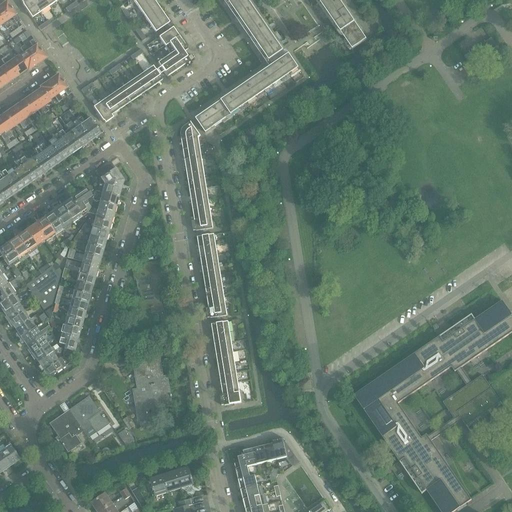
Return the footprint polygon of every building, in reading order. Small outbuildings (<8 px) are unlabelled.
[(23,0),(21,2),(23,4),(22,5),(32,19),(40,13),(31,0),(23,0)] [(43,0),(31,0),(40,13),(49,7),(43,0)] [(149,0),(138,8),(144,16),(158,6),(153,0),(149,0)] [(268,30),(267,28),(269,26),(259,11),(257,13),(256,11),(258,10),(251,0),(223,0),(267,63),(283,52),(285,50),(282,45),(280,47),(279,45),(281,43),(270,28),(268,30)] [(318,0),(333,21),(352,50),(367,40),(347,12),(347,11),(349,10),(344,3),(342,5),(339,0),(318,0)] [(6,2),(0,6),(0,12),(6,22),(12,18),(15,23),(19,21),(6,2)] [(144,16),(149,24),(163,15),(158,6),(144,16)] [(0,26),(3,24),(6,30),(10,27),(6,22),(0,12),(0,26)] [(163,15),(149,24),(155,33),(169,23),(163,15)] [(172,28),(158,38),(165,47),(179,37),(172,28)] [(182,61),(186,58),(183,53),(187,50),(179,37),(165,47),(170,55),(166,57),(176,71),(185,65),(182,61)] [(29,43),(33,48),(28,52),(37,65),(46,59),(33,40),(29,43)] [(466,58),(465,58),(465,59),(467,60),(472,68),(499,50),(492,40),(466,58)] [(24,46),(20,49),(24,54),(19,58),(27,70),(28,72),(37,65),(28,52),(24,46)] [(8,55),(5,58),(18,76),(27,70),(19,58),(18,57),(12,61),(8,55)] [(242,84),(233,91),(234,93),(227,98),(225,96),(216,102),(217,104),(196,119),(206,133),(290,76),(291,78),(301,72),(289,55),(260,75),(259,73),(250,79),(251,81),(243,86),(242,84)] [(166,57),(157,63),(167,77),(176,71),(166,57)] [(1,60),(5,66),(0,69),(9,83),(18,76),(5,58),(1,60)] [(152,67),(144,73),(154,87),(162,81),(152,67)] [(0,88),(9,83),(0,69),(0,88)] [(144,73),(135,78),(145,92),(154,87),(144,73)] [(58,75),(49,81),(58,95),(63,91),(67,97),(71,94),(58,75)] [(135,78),(127,84),(137,98),(145,92),(135,78)] [(39,88),(40,89),(49,101),(54,98),(58,103),(62,100),(58,95),(49,81),(39,88)] [(127,84),(118,90),(128,104),(137,98),(127,84)] [(48,112),(44,106),(50,102),(49,101),(40,89),(31,95),(45,114),(48,112)] [(118,90),(110,96),(120,110),(128,104),(118,90)] [(31,95),(22,102),(32,115),(37,111),(41,117),(45,114),(31,95)] [(110,96),(101,102),(111,116),(120,110),(110,96)] [(30,124),(26,119),(32,115),(22,102),(13,108),(27,127),(30,124)] [(101,102),(93,108),(103,122),(103,121),(105,124),(113,118),(111,116),(101,102)] [(13,108),(4,114),(14,128),(19,124),(23,129),(27,127),(13,108)] [(8,131),(14,128),(4,114),(0,117),(0,127),(7,138),(8,139),(12,137),(8,131)] [(78,117),(75,120),(90,141),(94,138),(96,138),(98,136),(99,135),(100,134),(89,119),(83,124),(78,117)] [(71,122),(76,129),(70,133),(81,148),(81,147),(83,147),(85,145),(86,144),(90,141),(75,120),(71,122)] [(55,121),(50,125),(56,133),(71,155),(75,152),(77,152),(79,150),(80,149),(81,148),(70,133),(64,137),(59,130),(61,129),(55,121)] [(181,133),(181,135),(181,136),(182,140),(198,138),(199,138),(201,137),(191,123),(184,127),(184,128),(183,129),(182,130),(182,131),(181,131),(181,133)] [(52,136),(57,142),(51,146),(62,161),(64,161),(66,159),(67,158),(71,155),(56,133),(52,136)] [(182,140),(183,150),(200,148),(199,138),(198,138),(182,140)] [(40,144),(37,146),(52,168),(56,165),(58,165),(60,163),(61,162),(62,161),(51,146),(45,150),(40,144)] [(21,145),(12,151),(15,156),(24,149),(21,145)] [(38,155),(32,159),(43,175),(43,174),(45,174),(47,172),(48,171),(52,168),(37,146),(33,149),(38,155)] [(200,148),(183,150),(185,161),(202,158),(200,148)] [(21,157),(17,160),(33,181),(37,178),(39,178),(41,176),(42,175),(43,175),(32,159),(26,164),(21,157)] [(202,158),(185,161),(186,171),(203,168),(202,158)] [(14,162),(19,169),(13,173),(23,188),(24,187),(26,187),(28,185),(29,184),(33,181),(17,160),(14,162)] [(104,185),(120,189),(122,181),(110,163),(96,173),(101,180),(103,183),(104,185)] [(203,168),(186,171),(188,181),(205,178),(203,168)] [(23,188),(13,173),(7,177),(2,170),(0,171),(0,174),(14,194),(18,191),(19,191),(22,190),(23,188)] [(0,194),(4,201),(5,200),(7,200),(9,199),(10,197),(14,194),(0,174),(0,194)] [(205,178),(188,181),(190,191),(207,188),(205,178)] [(104,185),(102,193),(118,198),(120,189),(104,185)] [(208,199),(207,188),(190,191),(191,201),(208,199)] [(91,197),(86,190),(70,201),(79,214),(86,210),(84,207),(88,204),(86,201),(91,197)] [(102,193),(99,202),(115,206),(118,198),(102,193)] [(208,199),(191,201),(193,211),(210,209),(208,199)] [(70,201),(61,207),(71,222),(80,216),(79,214),(70,201)] [(99,202),(97,210),(113,215),(115,206),(99,202)] [(61,207),(52,213),(62,229),(71,222),(61,207)] [(212,219),(210,209),(193,211),(195,222),(212,219)] [(97,210),(94,219),(110,224),(113,215),(97,210)] [(52,213),(43,220),(53,235),(62,229),(52,213)] [(94,219),(92,228),(108,232),(110,224),(94,219)] [(195,222),(192,222),(193,232),(196,231),(196,232),(213,229),(212,219),(195,222)] [(43,220),(34,226),(44,241),(53,235),(43,220)] [(34,226),(25,232),(35,247),(44,241),(34,226)] [(92,228),(89,236),(105,241),(108,232),(92,228)] [(25,232),(16,238),(26,254),(35,247),(25,232)] [(78,233),(73,241),(79,243),(81,234),(78,233)] [(197,238),(199,248),(216,245),(214,235),(197,238)] [(89,236),(87,245),(103,250),(105,241),(89,236)] [(16,238),(7,245),(17,260),(26,254),(16,238)] [(7,245),(0,249),(0,255),(1,257),(8,266),(17,260),(7,245)] [(87,245),(84,254),(100,258),(103,250),(87,245)] [(216,245),(199,248),(201,258),(217,255),(216,245)] [(84,256),(81,265),(97,269),(100,261),(100,258),(84,254),(84,256)] [(201,258),(202,268),(219,265),(217,255),(201,258)] [(163,284),(160,263),(133,268),(134,268),(136,280),(140,279),(143,299),(139,299),(140,310),(151,308),(151,309),(154,308),(160,307),(159,296),(157,296),(155,285),(159,284),(163,284)] [(47,265),(38,271),(41,275),(50,268),(47,265)] [(81,265),(79,274),(95,278),(97,269),(81,265)] [(219,265),(202,268),(204,278),(221,276),(219,265)] [(57,286),(60,278),(52,267),(50,268),(41,275),(35,278),(26,285),(44,311),(52,305),(57,286)] [(79,274),(76,282),(92,287),(95,278),(79,274)] [(204,278),(206,288),(222,286),(221,276),(204,278)] [(76,282),(74,291),(90,296),(92,287),(76,282)] [(7,285),(0,289),(0,303),(13,294),(7,285)] [(222,286),(206,288),(207,299),(224,296),(222,286)] [(74,291),(71,300),(87,304),(90,296),(74,291)] [(15,300),(17,299),(14,294),(13,294),(0,303),(0,308),(3,313),(18,303),(15,300)] [(226,306),(224,296),(207,299),(209,309),(226,306)] [(71,300),(69,308),(85,313),(87,304),(71,300)] [(354,396),(422,495),(427,491),(440,511),(454,511),(471,501),(431,442),(462,420),(473,436),(507,412),(482,376),(472,383),(461,368),(511,333),(511,315),(502,301),(475,320),(472,315),(354,396)] [(18,303),(3,313),(6,317),(4,318),(8,323),(23,312),(18,303)] [(209,309),(206,309),(207,319),(210,318),(211,319),(227,316),(226,306),(209,309)] [(69,308),(66,317),(82,321),(85,313),(69,308)] [(23,312),(8,323),(11,327),(13,326),(15,330),(29,320),(23,312)] [(66,317),(64,326),(80,330),(82,321),(66,317)] [(29,320),(15,330),(17,333),(16,334),(19,339),(35,328),(29,320)] [(228,322),(211,325),(213,335),(230,332),(228,322)] [(64,326),(61,334),(77,339),(80,330),(64,326)] [(35,328),(19,339),(23,344),(24,343),(26,346),(41,336),(35,328)] [(232,342),(230,332),(213,335),(215,345),(232,342)] [(60,339),(66,341),(64,350),(73,352),(77,339),(61,334),(60,339)] [(41,336),(26,346),(29,349),(27,350),(31,355),(46,344),(41,336)] [(232,342),(215,345),(216,355),(233,353),(232,342)] [(46,344),(31,355),(34,360),(36,359),(38,363),(52,353),(46,344)] [(64,350),(62,356),(63,356),(71,358),(72,358),(73,352),(64,350)] [(40,366),(39,367),(42,372),(58,361),(52,353),(38,363),(40,366)] [(235,363),(233,353),(216,355),(218,365),(235,363)] [(152,390),(154,400),(151,400),(152,409),(172,406),(172,407),(173,407),(171,397),(172,397),(172,395),(171,395),(168,380),(163,381),(161,365),(160,365),(159,357),(164,356),(164,355),(147,358),(152,386),(153,386),(153,385),(154,385),(155,389),(152,390)] [(58,361),(42,372),(46,377),(47,376),(49,378),(56,373),(57,374),(61,371),(60,370),(68,364),(70,363),(71,358),(63,356),(63,357),(58,361)] [(139,396),(134,397),(134,398),(135,398),(139,421),(140,421),(139,420),(149,418),(148,415),(147,410),(152,409),(151,400),(154,400),(152,390),(155,389),(154,385),(153,385),(153,386),(152,386),(147,358),(132,361),(134,361),(138,389),(139,396)] [(236,373),(235,363),(218,365),(220,376),(236,373)] [(236,373),(220,376),(221,386),(238,383),(236,373)] [(240,393),(238,383),(221,386),(223,396),(240,393)] [(223,396),(220,397),(222,406),(224,406),(225,406),(241,404),(240,393),(223,396)] [(70,411),(84,432),(92,426),(97,433),(109,425),(105,418),(104,416),(101,413),(100,413),(89,398),(70,411)] [(63,445),(64,447),(64,446),(69,453),(81,444),(76,437),(84,432),(70,411),(51,424),(61,440),(61,441),(63,445)] [(128,417),(123,420),(130,430),(135,427),(128,417)] [(273,444),(277,460),(287,458),(283,438),(272,441),(273,444)] [(0,446),(0,452),(10,467),(12,465),(13,466),(16,464),(17,462),(19,460),(7,444),(4,447),(2,445),(0,446)] [(273,444),(263,446),(267,463),(277,460),(273,444)] [(263,446),(253,449),(257,465),(267,463),(263,446)] [(253,449),(243,451),(244,456),(238,458),(240,463),(235,465),(238,480),(250,477),(248,468),(257,465),(253,449)] [(0,452),(0,471),(1,473),(4,470),(6,470),(8,469),(9,467),(10,467),(0,452)] [(294,456),(289,459),(294,466),(299,462),(294,456)] [(176,472),(181,489),(194,485),(192,480),(193,480),(192,477),(189,468),(176,472)] [(176,472),(163,476),(168,493),(181,489),(176,472)] [(163,476),(150,480),(155,497),(168,493),(163,476)] [(250,477),(238,480),(241,490),(257,486),(255,476),(250,477)] [(257,486),(241,490),(243,500),(264,495),(262,485),(257,486)] [(138,489),(132,492),(143,509),(148,506),(138,489)] [(92,504),(98,511),(100,511),(112,504),(105,495),(106,494),(105,494),(91,504),(92,504)] [(264,495),(243,500),(246,510),(266,505),(264,495)] [(326,502),(310,511),(329,511),(332,510),(326,502)]
